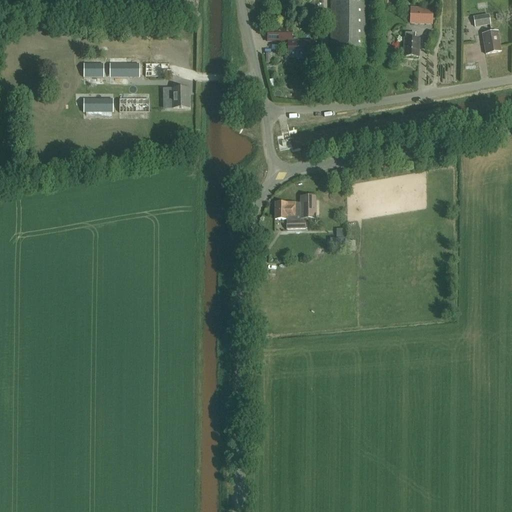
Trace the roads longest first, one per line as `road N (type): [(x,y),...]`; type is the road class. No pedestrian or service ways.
road 1 (tertiary): [(240,511),(247,235),(276,177)]
road 2 (residential): [(266,114),(511,79)]
road 3 (tertiary): [(276,177),(511,129)]
